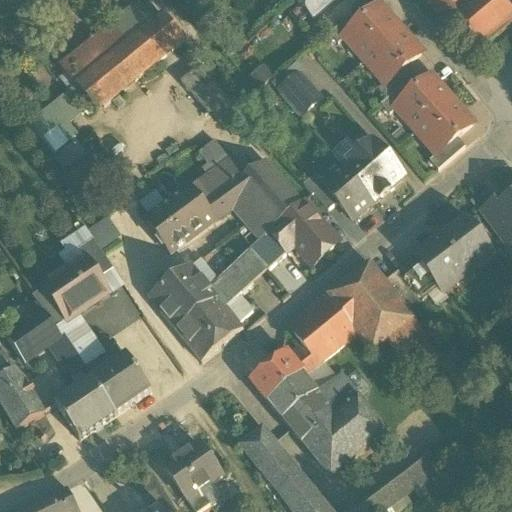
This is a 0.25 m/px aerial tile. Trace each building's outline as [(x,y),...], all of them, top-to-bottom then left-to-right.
[(334,0),(294,0),(312,20),(334,0)] [(464,14),(451,0),(421,0),(447,29),(452,25),(451,24),(464,14)] [(489,0),(479,0),(464,14),(451,24),(452,25),(475,52),(509,23),(489,0)] [(61,69),(77,90),(155,26),(139,6),(123,19),(61,69)] [(365,61),(366,63),(400,33),(379,9),(364,22),(349,35),(351,37),(369,58),(365,61)] [(329,37),(338,47),(346,40),(347,41),(351,37),(349,35),(364,22),(356,13),(329,37)] [(164,19),(155,26),(77,90),(92,110),(97,116),(185,45),(164,19)] [(421,57),(400,33),(366,63),(367,64),(371,61),(390,82),(391,83),(406,70),(421,57)] [(347,41),(365,61),(369,58),(351,37),(347,41)] [(367,64),(386,85),(390,82),(371,61),(367,64)] [(260,91),(275,77),(265,66),(250,80),(260,91)] [(181,86),(208,117),(209,116),(226,101),(199,70),(181,86)] [(378,93),(387,102),(408,84),(414,79),(406,70),(391,83),(390,82),(386,85),(387,86),(378,93)] [(279,97),(300,121),(321,103),(300,79),(279,97)] [(417,133),(418,134),(452,104),(431,80),(416,94),(401,107),(403,108),(421,129),(417,133)] [(416,94),(408,84),(387,102),(381,108),(390,118),(398,111),(399,112),(403,108),(401,107),(416,94)] [(82,118),(92,110),(77,90),(66,99),(82,118)] [(70,129),(82,118),(66,99),(30,128),(55,157),(78,140),(70,129)] [(209,116),(224,134),(242,118),(226,101),(209,116)] [(472,128),(452,104),(418,134),(419,135),(423,131),(441,153),(443,154),(457,141),(472,128)] [(399,112),(417,133),(421,129),(403,108),(399,112)] [(419,135),(437,156),(441,153),(423,131),(419,135)] [(430,164),(438,174),(465,150),(457,141),(443,154),(441,153),(437,156),(438,157),(430,164)] [(373,145),(343,172),(323,189),(322,190),(338,208),(353,226),(375,208),(405,182),(373,145)] [(202,173),(207,180),(212,176),(213,177),(230,164),(216,146),(198,157),(208,169),(202,173)] [(207,180),(190,192),(214,225),(232,213),(253,196),(243,182),(230,164),(213,177),(212,176),(207,180)] [(232,213),(260,245),(269,237),(303,207),(265,164),(264,164),(265,165),(243,182),(253,196),(232,213)] [(314,200),(329,216),(338,208),(322,190),(323,189),(315,180),(304,190),(313,201),(314,200)] [(215,226),(214,225),(190,192),(167,210),(150,222),(146,225),(171,259),(215,226)] [(139,208),(150,222),(167,210),(156,195),(139,208)] [(511,197),(510,195),(501,202),(504,207),(511,201),(511,197)] [(483,216),(501,241),(511,234),(505,226),(511,221),(511,218),(504,207),(501,202),(483,216)] [(295,251),(312,271),(339,248),(303,207),(269,237),(287,258),(295,251)] [(88,236),(94,244),(101,255),(122,242),(108,222),(88,236)] [(418,261),(440,291),(472,268),(476,273),(494,260),(466,222),(440,241),(439,240),(416,258),(418,261)] [(94,244),(88,236),(85,232),(61,248),(66,255),(59,260),(69,275),(86,264),(79,254),(94,244)] [(511,234),(511,233),(511,234),(501,241),(511,255),(511,234)] [(269,237),(260,245),(278,267),(287,258),(269,237)] [(114,274),(101,255),(94,244),(79,254),(86,264),(86,263),(100,284),(114,274)] [(268,275),(278,267),(260,245),(251,254),(250,254),(268,275)] [(250,254),(225,280),(242,298),(268,275),(250,254)] [(411,297),(419,307),(419,306),(440,291),(418,261),(396,277),(407,291),(411,296),(411,297)] [(45,291),(68,325),(79,317),(109,297),(100,284),(86,263),(86,264),(69,275),(45,291)] [(192,272),(210,294),(218,286),(201,265),(192,272)] [(371,357),(387,346),(415,324),(400,305),(395,299),(385,285),(371,267),(328,300),(358,339),(371,357)] [(239,329),(226,313),(217,302),(210,294),(192,272),(191,271),(150,304),(176,336),(202,368),(243,335),(239,329)] [(100,284),(109,297),(111,301),(125,291),(114,274),(100,284)] [(395,299),(400,305),(411,297),(411,296),(407,291),(396,277),(385,285),(395,299)] [(225,280),(218,286),(210,294),(217,302),(226,313),(241,300),(242,298),(225,280)] [(56,333),(68,325),(45,291),(33,300),(45,318),(56,333)] [(226,313),(239,329),(254,314),(241,300),(226,313)] [(302,379),(304,381),(358,339),(328,300),(302,321),(303,321),(289,334),(309,360),(296,369),(303,378),(302,379)] [(7,321),(17,337),(38,322),(27,307),(7,321)] [(65,339),(86,370),(87,371),(107,358),(79,317),(68,325),(56,333),(62,342),(65,339)] [(25,369),(50,352),(63,343),(62,342),(56,333),(45,318),(38,322),(17,337),(7,343),(25,369)] [(427,341),(415,324),(387,346),(399,362),(427,341)] [(65,339),(62,342),(63,343),(50,352),(68,378),(70,379),(72,379),(73,379),(86,370),(65,339)] [(429,342),(416,355),(456,399),(470,386),(429,342)] [(252,388),(268,408),(302,379),(303,378),(296,369),(286,357),(252,388)] [(127,360),(91,384),(116,421),(152,397),(127,360)] [(0,384),(0,406),(17,436),(46,419),(27,387),(14,376),(0,384)] [(268,408),(283,425),(317,397),(304,381),(302,379),(268,408)] [(325,406),(336,421),(359,402),(340,379),(323,393),(330,402),(325,406)] [(80,445),(116,421),(91,384),(55,408),(80,445)] [(323,393),(317,397),(325,406),(330,402),(323,393)] [(325,406),(317,397),(283,425),(302,449),(308,444),(336,421),(325,406)] [(387,436),(359,402),(336,421),(308,444),(338,477),(387,436)] [(241,450),(253,464),(275,446),(263,432),(241,450)] [(330,511),(275,446),(253,464),(269,486),(270,485),(290,511),(330,511)] [(165,472),(188,506),(212,489),(223,481),(200,448),(165,472)] [(427,454),(362,504),(368,511),(388,511),(441,472),(427,454)] [(207,511),(221,503),(212,489),(188,506),(191,511),(207,511)] [(77,511),(68,493),(32,510),(33,511),(77,511)]
